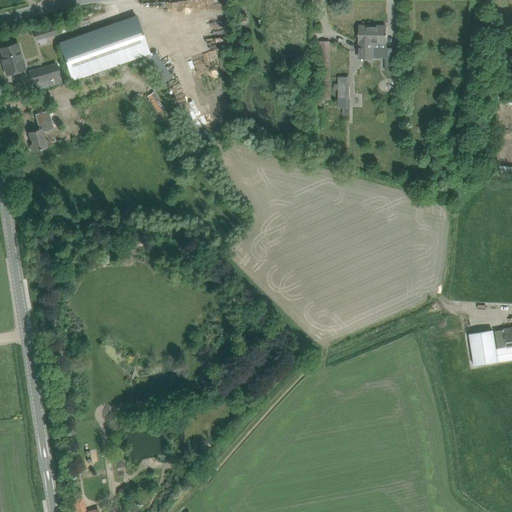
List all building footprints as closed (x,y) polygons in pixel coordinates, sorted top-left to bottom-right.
[(73,80),(121,63),(150,53),(136,15),(60,42),(73,80)] [(47,36),(56,33),(53,22),(43,25),(47,36)] [(359,26),(359,48),(359,59),(374,59),(374,57),(385,57),(384,71),(394,71),(395,48),(386,48),(386,43),(386,36),(387,36),(387,34),(386,34),(386,27),(374,27),(374,26),(359,26)] [(318,41),(319,106),(323,105),(323,102),(324,102),(324,100),(331,99),(329,40),(318,41)] [(7,74),(25,69),(18,43),(12,45),(10,44),(6,45),(5,47),(1,48),(6,64),(4,65),(7,74)] [(33,83),(50,78),(60,75),(56,64),(29,71),(33,83)] [(62,83),(60,75),(50,78),(52,86),(62,83)] [(343,107),(350,107),(350,76),(338,76),(338,107),(343,107)] [(178,89),(183,100),(191,96),(187,85),(178,89)] [(154,92),(147,96),(156,109),(158,113),(165,109),(154,92)] [(32,151),(42,148),(47,147),(44,138),(45,138),(43,132),(54,128),(49,110),(35,114),(40,129),(29,132),(32,144),(30,145),(32,151)] [(511,165),(492,165),(492,177),(511,177),(511,165)] [(511,326),(504,328),(504,330),(495,331),(498,348),(496,349),(494,331),(470,335),(474,365),(511,358),(511,326)] [(202,437),(195,445),(205,453),(212,445),(202,437)]
